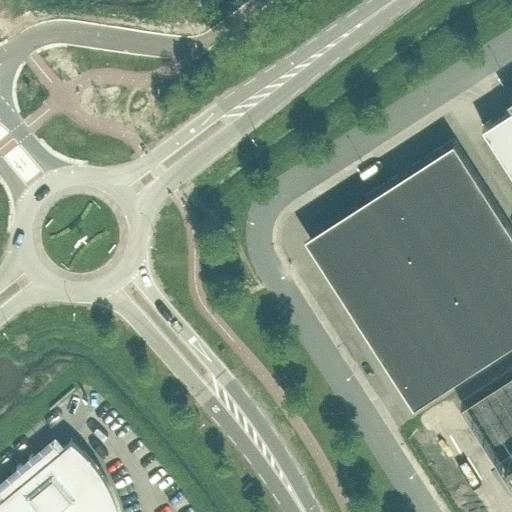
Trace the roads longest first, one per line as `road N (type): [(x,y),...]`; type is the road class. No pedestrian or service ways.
road 1 (unclassified): [(511,42),(278,191),(259,218),(263,257),(425,511)]
road 2 (primary): [(363,20),(349,21),(144,164),(105,179)]
road 3 (primary): [(136,218),(160,187),(358,33),(363,20)]
road 4 (unclassified): [(0,61),(53,30),(186,47),(260,0)]
road 5 (secondary): [(282,477),(282,459),(157,301),(134,255)]
road 6 (secondary): [(97,289),(136,318),(264,469),(282,477)]
